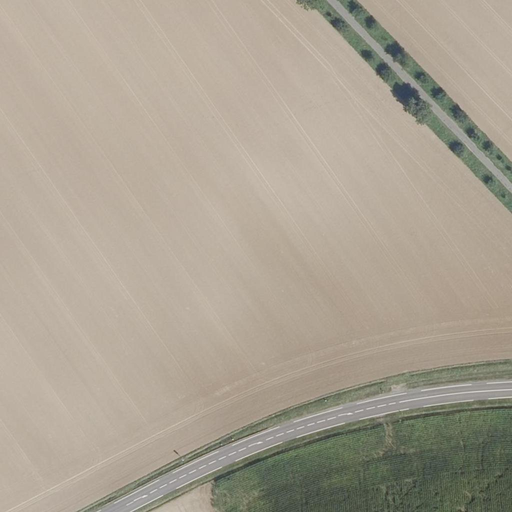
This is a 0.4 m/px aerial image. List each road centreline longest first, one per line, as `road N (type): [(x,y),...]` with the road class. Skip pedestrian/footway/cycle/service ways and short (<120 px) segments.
road 1 (secondary): [(511,390),(313,423),(118,511)]
road 2 (unclassified): [(332,0),(511,188)]
